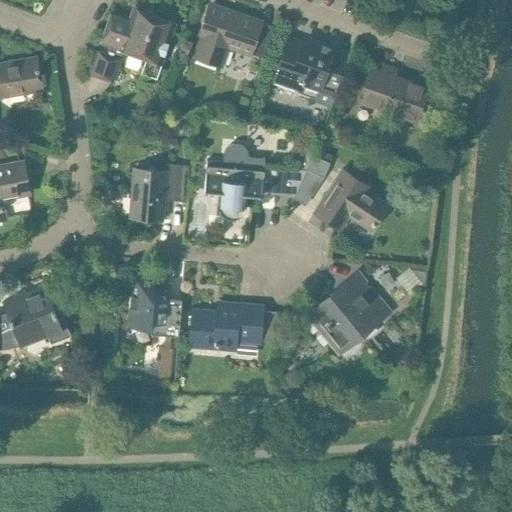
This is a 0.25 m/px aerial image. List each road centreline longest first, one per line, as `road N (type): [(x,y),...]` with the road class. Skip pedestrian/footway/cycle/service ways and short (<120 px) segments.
road 1 (residential): [(69,222),(128,249),(292,259)]
road 2 (residential): [(69,222),(80,177),(64,38)]
road 3 (residential): [(284,0),(458,61)]
